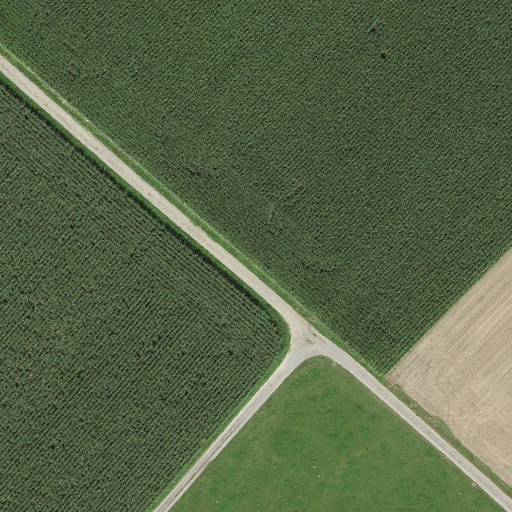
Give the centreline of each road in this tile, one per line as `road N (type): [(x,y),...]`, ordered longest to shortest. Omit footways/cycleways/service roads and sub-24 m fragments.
road 1 (track): [(0,61),(511,507)]
road 2 (track): [(162,511),(316,335)]
